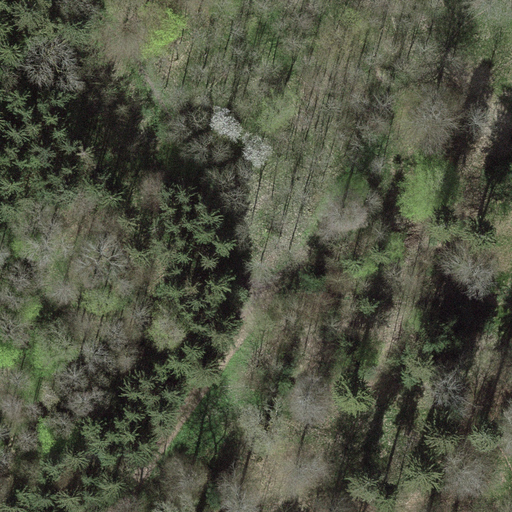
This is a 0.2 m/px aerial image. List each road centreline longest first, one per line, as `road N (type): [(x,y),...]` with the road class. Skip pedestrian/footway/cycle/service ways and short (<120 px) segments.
road 1 (track): [(110,511),(377,137)]
road 2 (track): [(262,295),(94,0)]
